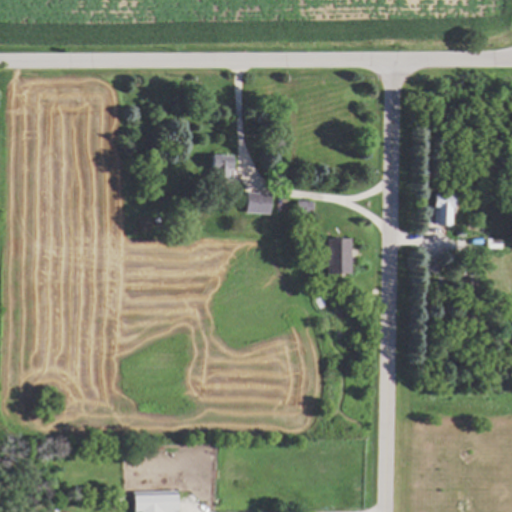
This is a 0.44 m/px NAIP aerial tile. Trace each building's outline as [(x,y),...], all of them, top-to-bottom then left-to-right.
[(204,178),(225,179),(226,155),(205,154),(204,178)] [(265,213),(265,193),(241,193),(240,213),(265,213)] [(432,225),(448,225),(449,194),(426,193),(425,208),(431,208),(431,219),(432,219),(432,225)] [(307,216),(308,201),(292,200),(291,215),(307,216)] [(319,274),(343,273),(342,239),(318,239),(319,274)] [(172,511),(172,492),(126,493),(126,511),(172,511)]
